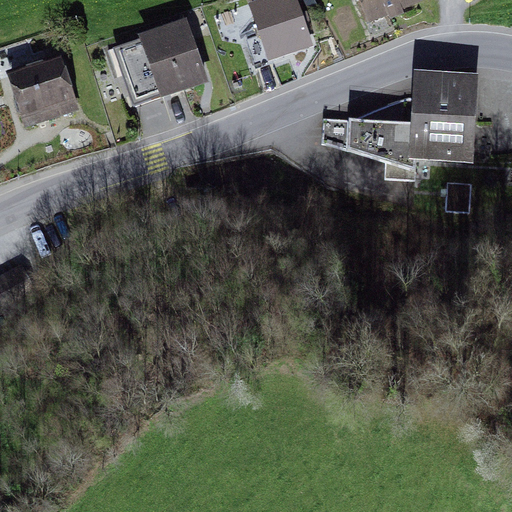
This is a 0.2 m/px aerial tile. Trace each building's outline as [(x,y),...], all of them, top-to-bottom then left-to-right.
[(288,0),(279,0),(247,10),(255,35),(246,38),(254,63),(304,47),(288,0)] [(347,0),(357,26),(414,6),(411,0),(347,0)] [(182,27),(131,42),(149,103),(200,88),(182,27)] [(56,61),(0,79),(0,102),(10,135),(75,117),(56,61)] [(474,82),(418,79),(416,124),(354,121),(353,151),(470,156),(474,82)] [(0,286),(0,308),(9,304),(0,286)]
